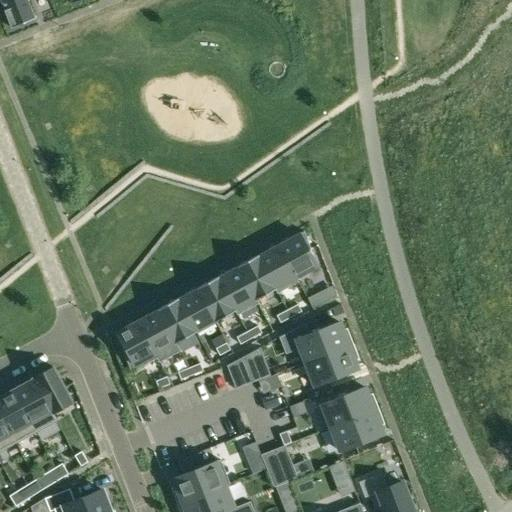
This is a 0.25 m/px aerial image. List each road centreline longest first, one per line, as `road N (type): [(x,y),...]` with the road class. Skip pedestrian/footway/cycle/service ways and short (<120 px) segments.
road 1 (residential): [(0,129),(75,335)]
road 2 (residential): [(75,335),(149,511)]
